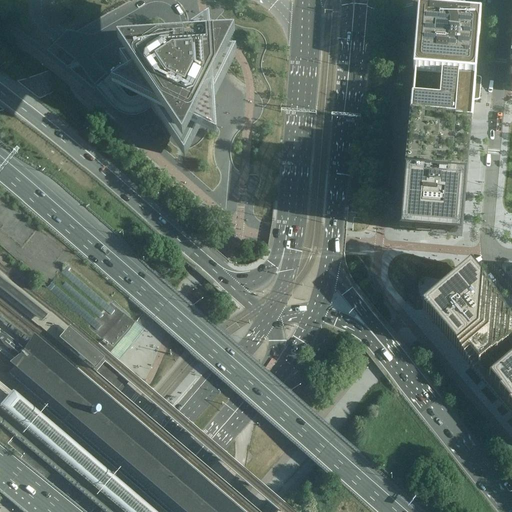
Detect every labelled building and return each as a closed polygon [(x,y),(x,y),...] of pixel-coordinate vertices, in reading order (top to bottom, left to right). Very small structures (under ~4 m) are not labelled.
[(411,98),(410,116),(411,116),(425,117),(440,119),(455,120),(472,121),(472,120),(472,117),(472,111),(473,103),(473,102),(474,102),(478,101),(479,101),(479,100),(481,80),(481,79),(480,79),(480,78),(477,77),(476,77),(475,76),(480,20),(480,19),(480,18),(479,18),(420,13),(419,13),(419,14),(418,14),(413,73),(412,86),(412,87),(411,98)] [(170,59),(118,62),(133,83),(113,96),(159,120),(188,162),(197,140),(218,151),(215,103),(235,57),(212,58),(210,34),(170,59)] [(470,142),(471,140),(461,139),(459,139),(459,137),(459,132),(460,126),(460,123),(471,124),(472,121),(455,120),(440,119),(425,117),(411,116),(410,116),(409,135),(407,152),(406,166),(405,174),(405,176),(405,177),(405,178),(405,179),(403,202),(420,204),(419,212),(434,214),(433,219),(449,221),(448,225),(464,227),(465,206),(464,206),(465,201),(466,201),(467,184),(467,183),(467,181),(468,175),(468,169),(469,159),(470,142)] [(420,204),(403,202),(402,211),(402,217),(402,222),(401,225),(401,228),(401,231),(401,232),(401,234),(401,235),(400,236),(400,237),(463,242),(463,241),(463,240),(463,239),(463,237),(463,235),(463,233),(464,230),(464,227),(448,225),(449,221),(433,219),(434,214),(419,212),(420,204)] [(511,263),(506,263),(503,268),(511,278),(511,263)] [(67,265),(45,291),(97,336),(94,340),(97,343),(119,361),(144,331),(136,324),(129,319),(124,314),(67,265)] [(511,317),(475,274),(434,324),(511,416),(511,317)] [(67,349),(82,363),(91,352),(76,339),(65,330),(56,340),(67,349)] [(0,343),(1,345),(4,348),(7,351),(19,361),(20,360),(21,360),(24,360),(24,356),(23,356),(25,354),(13,345),(9,341),(6,339),(0,336),(0,343)] [(97,345),(91,352),(82,363),(74,372),(45,406),(33,419),(28,425),(9,446),(23,457),(21,459),(27,465),(26,466),(26,467),(30,471),(44,482),(90,428),(91,427),(96,426),(102,419),(103,414),(123,390),(135,375),(119,361),(97,343),(96,344),(97,345)]
